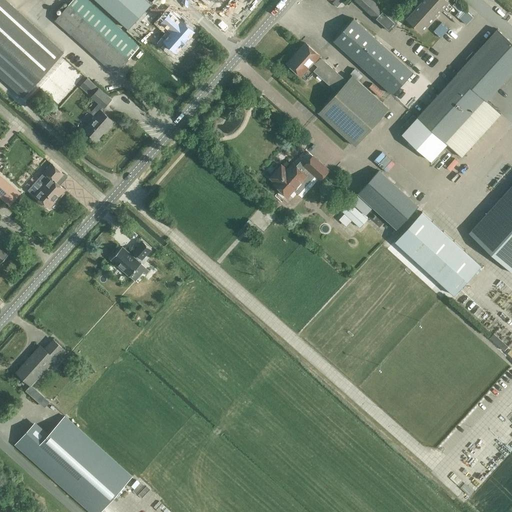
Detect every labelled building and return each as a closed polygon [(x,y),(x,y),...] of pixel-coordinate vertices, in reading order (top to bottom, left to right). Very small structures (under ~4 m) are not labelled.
[(0,0),(0,76),(23,97),(64,52),(5,0),(0,0)] [(140,47),(86,0),(73,0),(55,20),(116,74),(129,59),(140,47)] [(95,0),(128,29),(150,5),(145,0),(95,0)] [(371,0),(354,0),(389,32),(397,23),(371,0)] [(423,0),(406,19),(421,32),(448,2),(445,0),(423,0)] [(467,25),(474,17),(466,10),(460,18),(467,25)] [(191,32),(170,15),(164,22),(173,28),(167,36),(180,46),(191,32)] [(393,94),(414,72),(355,18),(334,40),(393,94)] [(435,29),(441,36),(449,28),(442,21),(435,29)] [(511,42),(498,29),(448,84),(418,117),(462,157),(502,114),(488,101),(511,74),(511,42)] [(319,54),(306,42),(287,63),(301,75),(313,61),(318,66),(314,70),(337,91),(347,81),(319,55),(319,54)] [(347,81),(337,91),(318,112),(355,146),(390,108),(352,75),(347,81)] [(114,123),(101,112),(112,99),(92,82),(85,90),(92,96),(91,97),(99,103),(91,112),(96,117),(85,130),(98,141),(114,123)] [(418,117),(402,134),(431,161),(447,144),(418,117)] [(305,168),(303,171),(293,162),(287,168),(282,164),(269,178),(274,183),(273,184),(288,197),(308,175),(307,174),(309,171),(320,181),(330,170),(313,155),(303,166),(305,168)] [(51,177),(35,195),(50,208),(51,207),(53,207),(56,204),(55,202),(66,190),(57,182),(64,174),(53,164),(45,172),(51,177)] [(397,230),(419,205),(379,169),(357,193),(397,230)] [(0,197),(10,206),(20,194),(0,175),(0,197)] [(511,184),(510,186),(468,232),(511,271),(511,184)] [(362,220),(347,206),(342,211),(357,225),(362,220)] [(422,212),(395,241),(454,295),(481,265),(422,212)] [(123,248),(111,260),(130,277),(141,264),(138,261),(140,259),(142,261),(152,250),(143,242),(133,253),(135,255),(133,257),(123,248)] [(0,244),(0,263),(10,253),(0,244)] [(17,372),(32,386),(52,364),(55,366),(67,352),(53,340),(45,349),(41,346),(17,372)] [(65,416),(49,434),(35,422),(15,445),(89,511),(100,511),(132,476),(65,416)]
